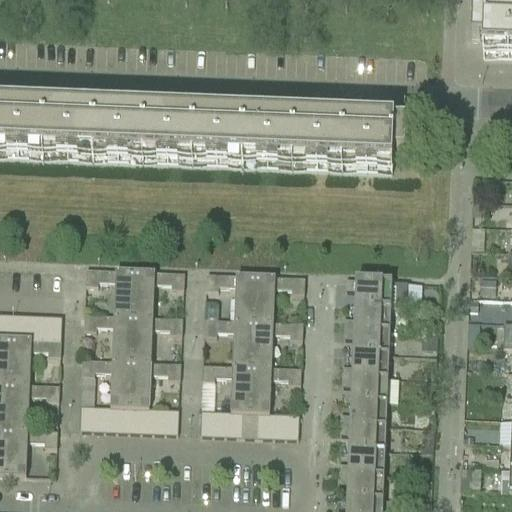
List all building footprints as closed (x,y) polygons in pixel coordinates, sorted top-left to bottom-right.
[(484,46),(483,60),(511,61),(511,16),(472,15),(471,46),(484,46)] [(406,131),(0,113),(0,164),(391,180),(392,161),(404,161),(406,131)] [(113,323),(132,324),(134,279),(85,277),(84,293),(97,294),(98,289),(115,289),(113,323)] [(132,324),(151,325),(153,291),(170,292),(170,297),(182,297),(183,281),(134,279),(132,324)] [(233,328),(252,329),(254,284),(205,282),(204,298),(217,299),(217,293),(235,294),(233,328)] [(252,329),(272,330),(273,296),(290,296),(290,302),(303,302),(303,286),(254,284),(252,329)] [(345,288),(345,298),(355,298),(354,313),(390,314),(405,315),(406,290),(391,290),(345,288)] [(468,308),(468,318),(477,318),(477,308),(468,308)] [(343,327),(343,336),(389,338),(390,314),(354,313),(353,327),(343,327)] [(0,346),(11,347),(12,322),(0,321),(0,346)] [(12,322),(11,347),(23,347),(24,322),(12,322)] [(24,322),(23,347),(35,348),(36,323),(24,322)] [(111,368),(130,369),(132,324),(113,323),(83,322),(82,339),(95,339),(96,334),(113,334),(111,368)] [(36,323),(35,348),(48,348),(49,323),(36,323)] [(48,348),(60,349),(61,324),(49,323),(48,348)] [(130,369),(150,370),(151,336),(168,337),(168,342),(181,343),(181,326),(151,325),(132,324),(130,369)] [(231,373),(251,374),(252,329),(233,328),(203,327),(202,344),(215,344),(216,338),(233,339),(231,373)] [(251,374),(270,375),(271,341),(288,341),(288,347),(301,348),(302,331),(272,330),(252,329),(251,374)] [(511,331),(503,331),(502,355),(511,355),(511,331)] [(353,346),(352,360),(388,362),(389,338),(343,336),(343,345),(353,346)] [(0,390),(9,391),(11,347),(0,346),(0,390)] [(11,347),(9,391),(28,392),(30,358),(47,358),(46,364),(59,364),(60,349),(48,348),(35,348),(23,347),(11,347)] [(341,375),(341,384),(387,386),(388,362),(352,360),(352,375),(341,375)] [(116,415),(128,415),(130,369),(111,368),(81,367),(81,384),(93,384),(94,379),(111,380),(109,415),(116,415)] [(128,415),(141,416),(148,416),(149,381),(166,382),(166,387),(179,388),(179,371),(150,370),(130,369),(128,415)] [(236,420),(249,420),(251,374),(231,373),(201,372),(201,389),(214,389),(214,384),(231,384),(229,420),(236,420)] [(249,420),(261,421),(268,421),(269,386),(287,387),(286,392),(299,393),(300,376),(270,375),(251,374),(249,420)] [(351,394),(350,409),(386,410),(387,386),(341,384),(341,394),(351,394)] [(0,435),(7,436),(9,391),(0,390),(0,435)] [(9,391),(7,436),(27,437),(28,403),(45,404),(45,409),(58,410),(58,393),(28,392),(9,391)] [(340,423),(339,432),(385,434),(386,410),(350,409),(350,423),(340,423)] [(78,437),(91,438),(92,414),(79,413),(78,437)] [(91,438),(103,438),(104,414),(92,414),(91,438)] [(103,438),(115,439),(116,415),(109,415),(104,414),(103,438)] [(115,439),(127,439),(128,415),(116,415),(115,439)] [(127,439),(140,440),(141,416),(128,415),(127,439)] [(140,440),(152,441),(153,416),(148,416),(141,416),(140,440)] [(152,441),(164,441),(165,417),(153,416),(152,441)] [(165,417),(164,441),(177,442),(178,418),(165,417)] [(199,442),(211,443),(212,419),(200,418),(199,442)] [(211,443),(223,443),(224,419),(212,419),(211,443)] [(223,443),(235,444),(236,420),(229,420),(224,419),(223,443)] [(235,444),(260,445),(261,421),(249,420),(236,420),(235,444)] [(260,445),(272,445),(273,421),(268,421),(261,421),(260,445)] [(272,445),(284,446),(286,422),(273,421),(272,445)] [(286,422),(284,446),(297,446),(298,422),(286,422)] [(349,442),(348,457),(384,458),(385,434),(339,432),(339,441),(349,442)] [(7,436),(6,483),(25,483),(26,449),(43,449),(43,454),(56,455),(56,438),(27,437),(7,436)] [(337,472),(337,481),(383,483),(384,458),(348,457),(348,472),(337,472)] [(347,491),(346,505),(382,507),(383,483),(337,481),(337,491),(347,491)]
